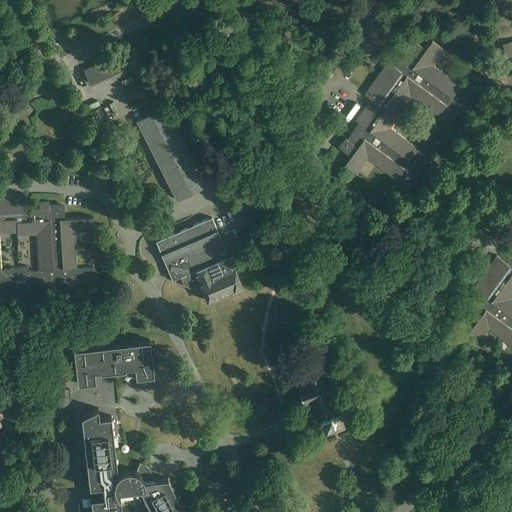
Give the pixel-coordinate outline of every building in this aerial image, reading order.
[(368,104),(356,120),(360,123),(348,139),(346,138),(339,146),(349,155),(350,155),(352,156),(345,166),(356,174),(368,158),(397,179),(398,178),(399,180),(391,191),(392,194),(394,196),(393,197),(400,202),(439,144),(435,141),(439,136),(440,137),(483,82),(477,77),(476,78),(474,77),(471,77),(462,88),(461,87),(461,86),(432,65),(444,49),(433,41),(426,50),(424,49),(425,48),(413,40),(407,50),(409,51),(396,67),(389,62),(371,85),(369,88),(365,94),(372,99),(368,104)] [(140,62),(138,58),(135,48),(83,70),(89,83),(140,62)] [(155,94),(146,72),(134,77),(144,99),(155,94)] [(143,112),(145,117),(137,121),(177,200),(206,185),(166,107),(153,113),(147,102),(140,106),(132,111),(134,116),(143,112)] [(90,112),(98,132),(109,127),(100,107),(90,112)] [(221,110),(213,115),(219,123),(229,137),(247,124),(238,112),(233,116),(232,114),(227,117),(221,110)] [(0,283),(13,282),(13,280),(28,279),(28,285),(54,284),(62,284),(98,281),(97,272),(96,272),(95,269),(93,267),(75,269),(75,268),(76,268),(74,232),(94,231),(93,217),(63,218),(62,205),(49,206),(49,201),(22,203),(22,194),(0,195),(0,283)] [(155,241),(164,262),(172,280),(186,274),(190,283),(193,285),(199,282),(207,301),(241,286),(212,217),(155,241)] [(497,255),(488,267),(473,288),(481,294),(473,304),(484,312),(466,336),(478,344),(489,328),(511,345),(511,299),(511,297),(511,249),(504,260),(497,255)] [(150,340),(73,348),(77,384),(95,382),(94,371),(100,370),(100,372),(124,369),(125,374),(135,373),(135,377),(154,375),(150,340)] [(300,384),(307,403),(307,404),(308,404),(312,406),(314,405),(321,423),(321,422),(327,420),(329,424),(338,420),(337,416),(343,414),(343,415),(344,415),(338,397),(340,396),(342,393),(341,392),(342,392),(334,370),(343,367),(339,356),(326,361),(326,364),(321,361),(305,366),(303,372),(306,382),(300,384)] [(111,416),(99,417),(98,408),(81,416),(89,487),(90,487),(92,498),(90,498),(91,511),(122,511),(121,498),(123,499),(126,500),(128,501),(131,500),(134,500),(136,499),(138,498),(140,496),(142,493),(151,511),(184,511),(167,478),(154,479),(150,480),(144,472),(148,468),(147,467),(145,465),(144,464),(142,463),(140,462),(136,471),(135,471),(133,470),(131,470),(129,470),(127,470),(126,470),(123,471),(121,472),(120,473),(118,475),(111,416)] [(261,484),(269,498),(288,488),(281,474),(261,484)]
